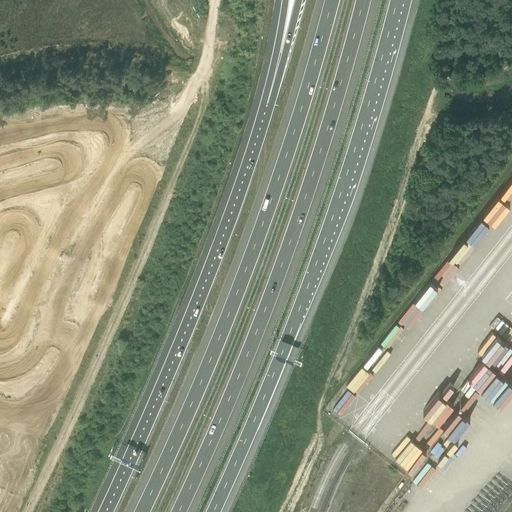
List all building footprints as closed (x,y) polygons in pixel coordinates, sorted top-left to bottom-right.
[(511,177),(510,176),(501,192),(509,196),(511,191),(511,177)] [(480,213),(490,223),(506,205),(496,195),(480,213)] [(493,328),(504,333),(509,323),(498,318),(493,328)] [(499,335),(482,353),(494,363),(511,345),(499,335)] [(363,362),(372,369),(385,351),(375,344),(363,362)] [(456,366),(482,388),(497,370),(471,348),(456,366)] [(458,399),(465,409),(483,397),(472,382),(465,387),(468,392),(458,399)] [(384,447),(399,463),(416,446),(401,431),(384,447)]
